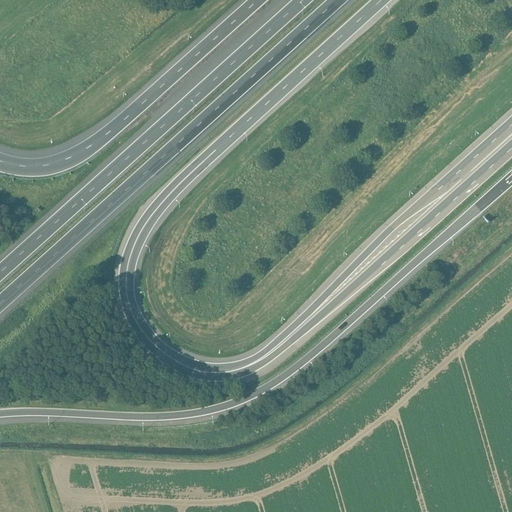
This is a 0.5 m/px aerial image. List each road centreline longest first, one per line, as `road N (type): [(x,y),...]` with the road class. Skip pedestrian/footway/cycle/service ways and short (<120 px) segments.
road 1 (motorway): [(0,414),(173,416),(252,395),(315,351),(511,177)]
road 2 (motorway): [(269,352),(217,373),(161,352),(127,303),(132,247),(178,184),(381,0)]
road 3 (motorway): [(0,303),(337,0)]
road 4 (motorway): [(302,0),(0,272)]
road 5 (motorway): [(511,124),(398,221),(269,352)]
road 6 (motorway): [(258,0),(77,154),(36,167),(0,161)]
road 7 (motorway): [(511,148),(269,352)]
